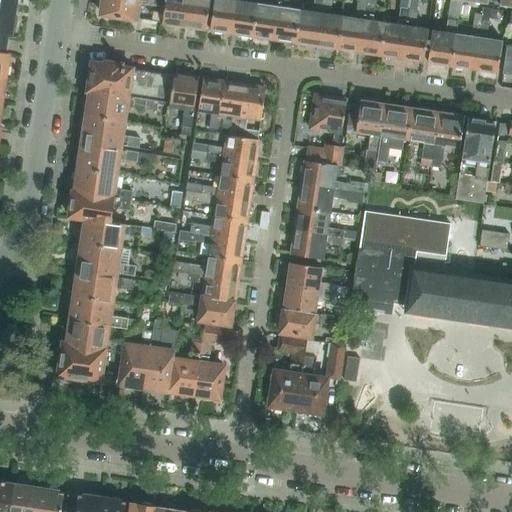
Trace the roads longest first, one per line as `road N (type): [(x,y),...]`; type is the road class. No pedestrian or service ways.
road 1 (residential): [(293,65),(233,457)]
road 2 (tertiary): [(511,498),(233,457)]
road 3 (tertiary): [(6,267),(26,219),(54,31)]
road 4 (tertiary): [(233,457),(0,421)]
road 5 (residential): [(511,99),(293,65)]
road 6 (residential): [(293,65),(77,35)]
